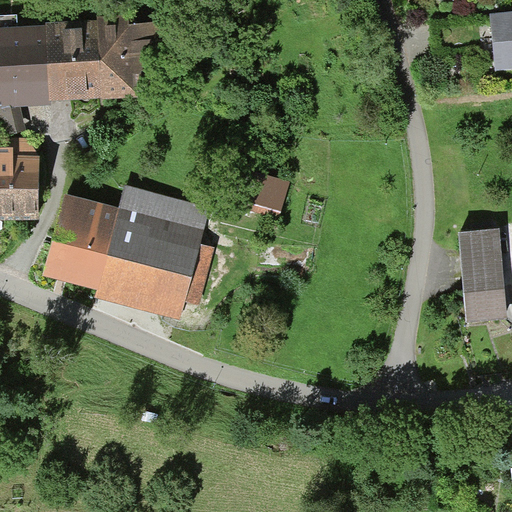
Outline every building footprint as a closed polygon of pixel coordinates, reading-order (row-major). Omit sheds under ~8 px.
[(511,13),(494,14),(495,63),(511,62),(511,13)] [(97,21),(0,24),(0,133),(3,142),(28,141),(20,110),(50,109),(50,103),(102,99),(102,101),(143,99),(142,72),(174,71),(171,23),(138,25),(130,18),(97,19),(97,21)] [(0,222),(22,222),(38,221),(40,159),(28,141),(3,142),(3,151),(0,151),(0,222)] [(229,202),(273,214),(283,179),(239,167),(229,202)] [(67,196),(44,280),(95,294),(93,301),(176,323),(182,299),(197,245),(206,211),(126,190),(121,210),(67,196)] [(459,234),(467,318),(503,314),(495,231),(459,234)] [(197,245),(182,299),(199,304),(215,250),(197,245)]
